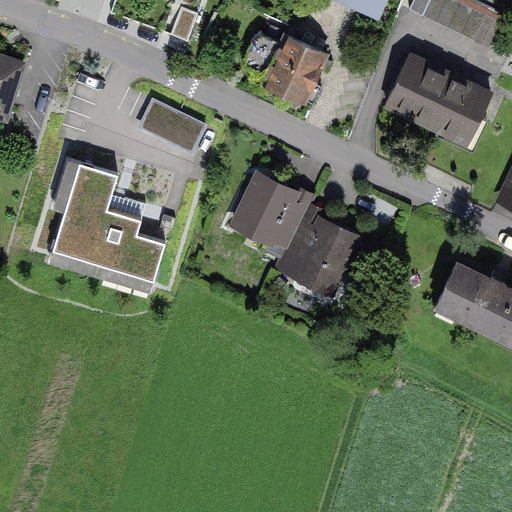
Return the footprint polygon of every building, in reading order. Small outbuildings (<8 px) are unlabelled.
[(391,0),(321,0),(380,26),(391,0)] [(416,0),(411,10),(491,50),(503,26),(453,2),(449,0),(416,0)] [(306,109),(328,61),(286,42),(264,90),(306,109)] [(502,98),(411,53),(381,112),(472,157),(502,98)] [(0,123),(9,126),(28,64),(0,56),(0,123)] [(208,125),(154,99),(141,125),(195,152),(208,125)] [(119,174),(81,162),(54,249),(156,281),(168,243),(135,233),(140,218),(108,208),(119,174)] [(511,166),(495,204),(511,211),(511,166)] [(229,235),(288,262),(316,201),(257,174),(229,235)] [(340,310),(371,247),(316,219),(284,283),(340,310)] [(511,290),(459,266),(439,310),(511,343),(511,290)]
